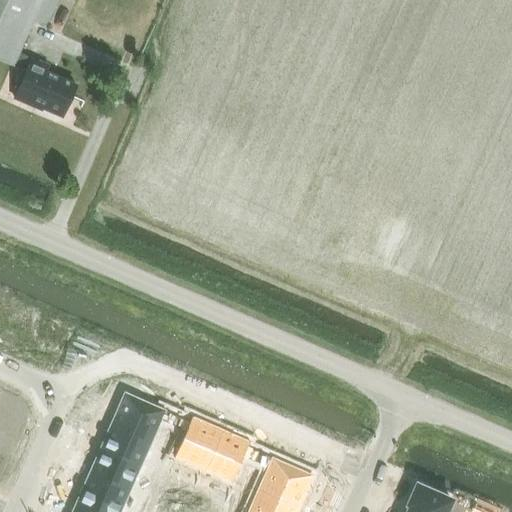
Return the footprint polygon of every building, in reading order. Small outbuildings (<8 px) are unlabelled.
[(0,0),(0,61),(28,74),(15,101),(36,110),(37,108),(63,119),(77,86),(47,73),(50,67),(19,54),(33,23),(48,29),(60,0),(0,0)] [(125,393),(111,424),(151,441),(160,419),(173,425),(177,416),(125,393)] [(177,416),(173,425),(185,430),(174,457),(175,457),(175,456),(205,469),(222,430),(193,417),(193,416),(192,416),(189,421),(177,416)] [(111,424),(101,447),(141,464),(151,441),(111,424)] [(222,430),(205,469),(231,481),(231,482),(232,482),(243,456),(256,461),(260,452),(247,447),(250,441),(249,441),(248,441),(222,430)] [(101,447),(90,473),(129,490),(141,464),(101,447)] [(260,452),(256,461),(268,467),(259,488),(298,506),(312,475),(260,452)] [(90,473),(77,502),(98,511),(119,511),(129,490),(90,473)] [(411,504),(408,511),(445,511),(451,499),(447,497),(447,496),(445,496),(441,495),(442,494),(440,493),(440,494),(418,484),(416,487),(415,487),(415,488),(416,489),(411,499),(410,499),(410,500),(410,501),(409,503),(411,504)] [(259,488),(249,511),(295,511),(298,506),(259,488)] [(98,511),(77,502),(72,511),(98,511)]
